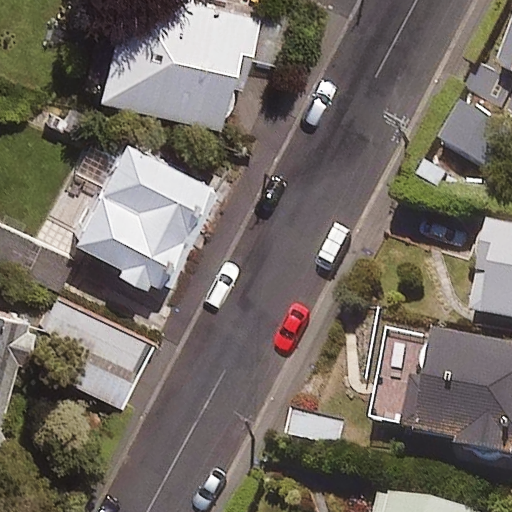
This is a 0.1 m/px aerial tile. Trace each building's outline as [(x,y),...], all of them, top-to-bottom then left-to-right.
[(257,15),(203,0),(118,0),(91,98),(212,133),(225,87),(236,90),(257,15)] [(511,85),(500,117),(511,122),(511,85)] [(504,138),(463,114),(442,150),(483,173),(504,138)] [(68,246),(113,267),(109,277),(139,291),(144,282),(162,290),(211,187),(117,143),(68,246)] [(66,260),(0,229),(0,268),(51,293),(66,260)] [(511,233),(490,229),(470,320),(511,328),(511,233)] [(149,345),(56,298),(40,328),(95,356),(77,390),(116,409),(149,345)] [(0,406),(20,334),(0,328),(0,406)] [(511,359),(424,344),(406,445),(458,454),(456,462),(511,471),(511,359)] [(446,511),(373,497),(370,511),(446,511)]
